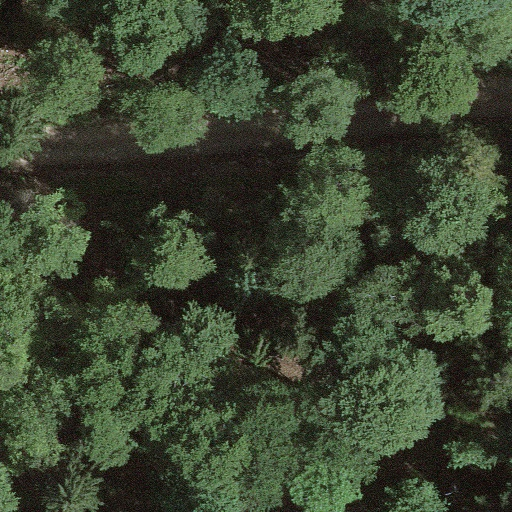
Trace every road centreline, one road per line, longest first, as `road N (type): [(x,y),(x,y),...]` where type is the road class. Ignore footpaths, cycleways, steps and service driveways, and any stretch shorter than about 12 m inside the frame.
road 1 (track): [(0,241),(511,433)]
road 2 (track): [(511,78),(0,139)]
